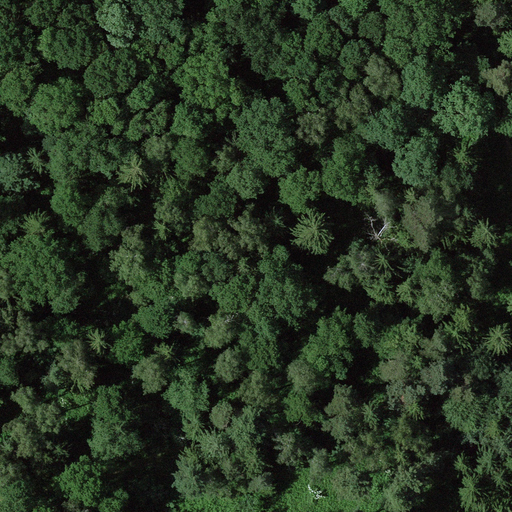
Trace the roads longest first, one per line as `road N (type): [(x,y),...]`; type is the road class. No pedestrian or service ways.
road 1 (track): [(0,496),(449,386),(511,356)]
road 2 (track): [(511,167),(448,0)]
